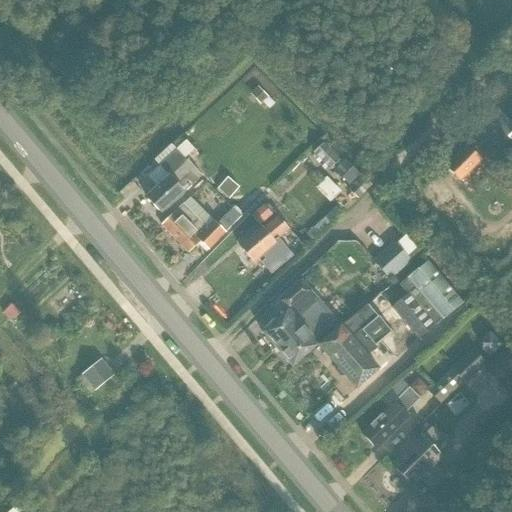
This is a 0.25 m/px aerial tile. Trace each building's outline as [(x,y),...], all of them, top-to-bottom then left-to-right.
[(483,123),(501,142),(511,130),(511,125),(496,110),(483,123)] [(203,128),(219,144),(232,132),(216,116),(203,128)] [(481,159),(487,153),(473,140),(467,146),(446,168),(460,181),(481,160),(481,159)] [(316,153),(362,195),(373,183),(327,141),(316,153)] [(191,171),(186,174),(180,168),(186,162),(176,151),(159,166),(169,176),(146,197),(161,213),(198,179),(191,171)] [(225,233),(240,218),(232,210),(217,225),(213,222),(207,228),(183,204),(162,225),(188,252),(200,240),(209,249),(225,233)] [(259,226),(272,216),(264,205),(250,216),(259,226)] [(262,228),(240,247),(252,262),(256,258),(270,275),(292,257),(278,239),(289,230),(278,217),(263,229),(262,228)] [(388,280),(410,260),(393,242),(372,262),(388,280)] [(460,302),(427,262),(400,285),(407,294),(393,307),(418,338),(460,302)] [(287,311),(262,333),(275,348),(301,325),(296,319),(307,310),(319,300),(311,291),(310,291),(301,281),(289,292),(279,302),(287,311)] [(301,325),(275,348),(292,367),(340,325),(319,300),(307,310),(296,319),(301,325)] [(365,304),(340,326),(317,345),(356,389),(378,369),(367,356),(376,348),(375,346),(390,333),(365,304)] [(482,340),(482,351),(488,359),(502,346),(490,333),(482,340)] [(511,364),(501,353),(484,369),(497,383),(511,369),(511,364)] [(440,403),(463,381),(478,366),(467,355),(429,391),(440,403)] [(101,360),(81,375),(95,392),(115,376),(101,360)] [(418,379),(410,387),(418,395),(426,388),(418,379)] [(409,388),(394,403),(362,434),(377,449),(400,426),(405,421),(401,417),(419,399),(409,388)] [(431,447),(441,437),(432,427),(421,437),(420,436),(392,465),(413,486),(441,457),(431,447)]
